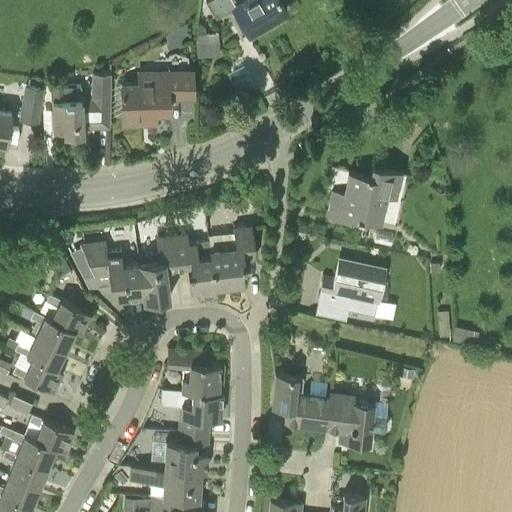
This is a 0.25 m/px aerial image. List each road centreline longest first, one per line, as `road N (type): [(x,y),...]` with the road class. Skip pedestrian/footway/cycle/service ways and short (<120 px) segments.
road 1 (residential): [(67,511),(135,392),(153,331),(169,318),(206,315),(237,328)]
road 2 (tertiary): [(264,133),(202,164),(129,184),(0,187)]
road 3 (tertiary): [(264,133),(471,0)]
road 4 (residential): [(237,328),(263,306),(270,285),(279,170),(264,133)]
road 5 (residential): [(235,511),(237,328)]
